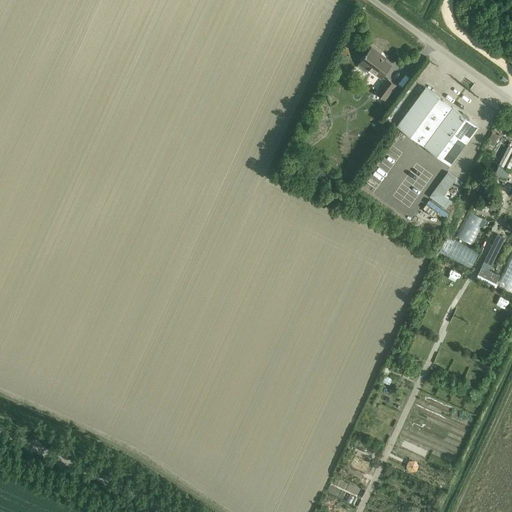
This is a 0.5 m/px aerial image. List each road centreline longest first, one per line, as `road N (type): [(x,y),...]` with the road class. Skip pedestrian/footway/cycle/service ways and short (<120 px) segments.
road 1 (unclassified): [(159,511),(0,432)]
road 2 (unclassified): [(511,101),(374,0)]
